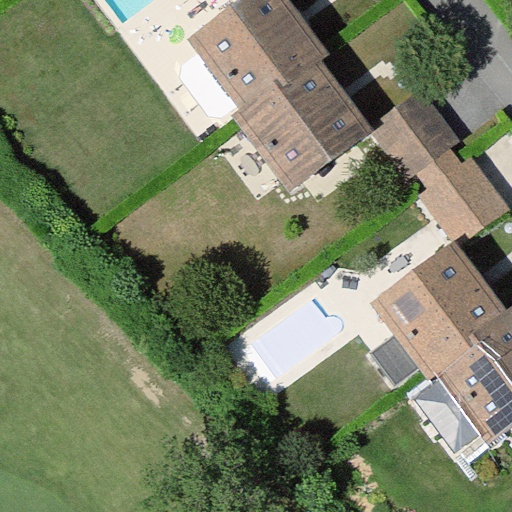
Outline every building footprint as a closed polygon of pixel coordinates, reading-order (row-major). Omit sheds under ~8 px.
[(233,0),(176,46),(232,116),(297,65),(305,59),(257,0),(233,0)] [(228,121),(290,197),(359,141),(297,65),(232,116),(228,121)] [(366,137),(406,186),(452,148),(412,100),(366,137)] [(458,164),(412,201),(448,246),(494,208),(458,164)] [(412,375),(420,369),(490,316),(437,246),(358,305),(412,375)] [(420,369),(478,444),(511,418),(511,335),(495,313),(490,316),(420,369)]
